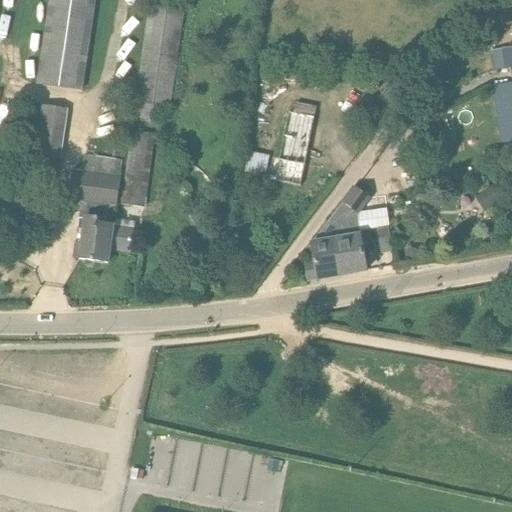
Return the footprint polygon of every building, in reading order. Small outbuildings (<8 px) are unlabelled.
[(51,0),(42,83),(88,88),(98,0),(51,0)] [(154,107),(170,109),(185,10),(149,5),(132,120),(150,122),(151,111),(153,111),(154,107)] [(494,71),(511,68),(511,48),(490,52),(494,71)] [(511,81),(495,83),(502,135),(511,134),(511,81)] [(25,156),(61,161),(68,110),(32,105),(25,156)] [(281,184),(300,188),(314,119),(288,113),(281,151),(287,152),(281,184)] [(121,206),(145,209),(155,136),(131,132),(121,206)] [(129,253),(133,224),(113,221),(116,209),(122,161),(83,156),(81,171),(72,170),(72,172),(71,172),(67,203),(81,205),(78,227),(83,228),(79,260),(108,264),(109,250),(129,253)] [(366,272),(359,235),(358,214),(368,201),(353,190),(328,223),(337,277),(366,272)] [(308,281),(337,277),(328,223),(312,244),(315,263),(305,264),(308,281)]
